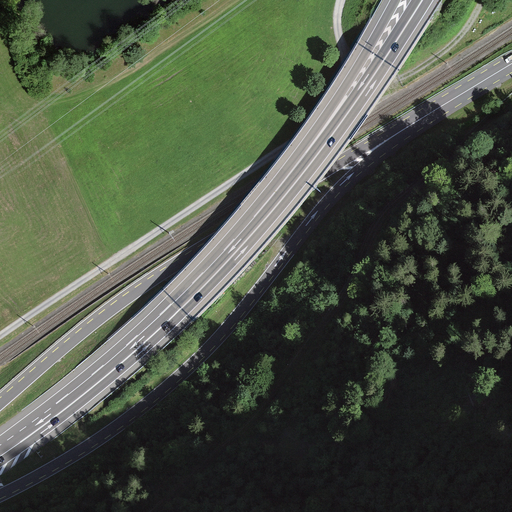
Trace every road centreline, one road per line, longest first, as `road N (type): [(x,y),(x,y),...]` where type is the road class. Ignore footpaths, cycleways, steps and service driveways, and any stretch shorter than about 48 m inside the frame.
road 1 (track): [(511,102),(396,202),(266,407),(151,511)]
road 2 (primary): [(0,494),(67,458),(163,389),(241,309),(338,186),(397,133)]
road 3 (track): [(341,0),(339,39),(350,80),(328,116),(0,335)]
road 4 (primary): [(397,133),(153,278),(0,401)]
road 5 (trunk): [(0,456),(133,352),(214,276),(330,134)]
road 6 (track): [(328,116),(438,56),(469,26),(481,0)]
road 7 (trunk): [(330,134),(422,0)]
road 8 (secondary): [(395,0),(330,134)]
road 9 (primary): [(397,133),(511,63)]
